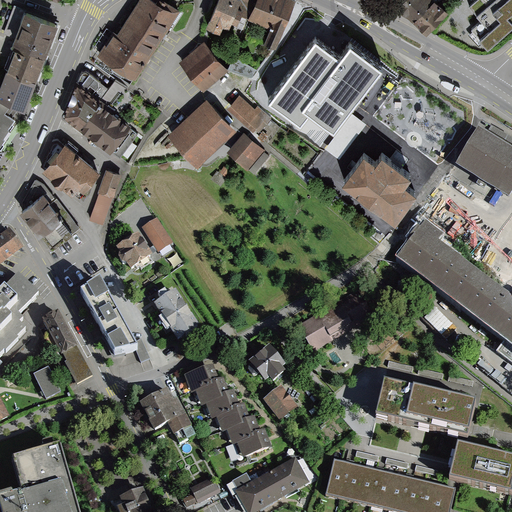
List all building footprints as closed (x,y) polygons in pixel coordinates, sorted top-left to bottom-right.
[(111,32),(98,54),(136,78),(178,11),(159,0),(137,0),(116,35),(111,32)] [(238,0),(216,0),(208,21),(220,27),(223,20),(230,22),(232,17),(238,0)] [(238,0),(232,17),(237,19),(240,12),(248,15),(253,0),(238,0)] [(253,0),(248,15),(270,24),(264,39),(276,44),(293,0),(253,0)] [(413,20),(431,0),(401,0),(397,5),(413,20)] [(438,0),(431,0),(413,20),(426,33),(448,10),(438,0)] [(511,0),(473,0),(469,4),(482,18),(471,27),(473,29),(469,32),(480,44),(485,41),(488,45),(511,22),(511,0)] [(11,44),(16,46),(25,50),(26,48),(46,55),(58,22),(14,3),(4,29),(16,34),(11,44)] [(382,68),(351,44),(341,58),(316,39),(270,99),(301,122),(309,112),(335,131),(382,68)] [(227,68),(203,40),(180,59),(204,87),(227,68)] [(8,67),(36,79),(46,55),(26,48),(25,50),(16,46),(8,67)] [(228,69),(253,77),(255,67),(233,55),(228,69)] [(0,95),(18,105),(25,108),(36,79),(8,67),(7,67),(0,86),(0,95)] [(63,114),(78,125),(97,99),(104,87),(87,69),(82,70),(63,110),(63,114)] [(400,95),(438,114),(445,101),(422,89),(420,93),(405,85),(400,95)] [(255,108),(240,93),(228,105),(253,129),(255,127),(259,131),(269,121),(268,121),(271,118),(258,105),(255,108)] [(207,94),(167,130),(197,164),(238,127),(207,94)] [(0,95),(0,142),(5,135),(3,134),(10,125),(8,124),(15,115),(13,113),(18,105),(0,95)] [(127,124),(97,99),(78,125),(108,149),(127,124)] [(440,113),(453,118),(457,106),(444,101),(440,113)] [(511,193),(511,147),(479,127),(456,165),(509,198),(511,193)] [(263,130),(258,136),(264,140),(268,135),(263,130)] [(265,150),(244,131),(227,149),(248,168),(265,150)] [(100,169),(66,140),(43,166),(71,190),(76,183),(83,189),(100,169)] [(376,157),(365,149),(344,178),(397,217),(417,189),(404,180),(411,171),(382,149),(376,157)] [(312,178),(321,183),(337,155),(328,150),(312,178)] [(224,166),(220,171),(226,175),(229,169),(224,166)] [(121,174),(107,168),(89,218),(104,223),(121,174)] [(226,178),(218,170),(211,178),(220,185),(226,178)] [(43,191),(21,209),(52,248),(75,230),(43,191)] [(173,243),(157,218),(142,227),(158,253),(173,243)] [(511,297),(438,243),(442,238),(426,226),(421,233),(418,231),(409,242),(412,243),(398,261),(504,339),(497,348),(511,358),(511,297)] [(0,264),(24,247),(10,228),(0,235),(0,264)] [(152,256),(138,234),(117,248),(120,254),(119,258),(123,264),(127,264),(131,270),(136,267),(138,269),(140,267),(142,269),(152,263),(149,258),(152,256)] [(19,315),(38,294),(18,275),(3,291),(0,288),(0,355),(4,352),(26,329),(20,323),(24,319),(19,315)] [(101,283),(82,295),(115,357),(139,350),(101,283)] [(159,318),(162,324),(187,308),(176,291),(169,295),(166,289),(158,294),(162,300),(154,305),(161,316),(159,318)] [(314,352),(374,318),(358,291),(298,325),(314,352)] [(199,326),(187,308),(162,324),(167,331),(169,329),(177,341),(185,336),(188,342),(197,337),(192,330),(199,326)] [(92,374),(58,309),(43,316),(77,382),(92,374)] [(47,339),(37,344),(44,358),(54,354),(47,339)] [(250,366),(249,370),(253,376),(258,375),(259,374),(265,382),(270,378),(274,382),(286,372),(282,369),(286,365),(270,346),(250,363),(252,364),(250,366)] [(413,368),(390,362),(389,367),(412,372),(413,368)] [(210,383),(218,380),(213,365),(184,375),(191,394),(197,392),(212,387),(210,383)] [(61,393),(49,368),(35,375),(47,400),(61,393)] [(443,375),(420,369),(419,373),(442,379),(443,375)] [(473,382),(449,376),(448,381),(472,386),(473,382)] [(221,397),(230,393),(224,378),(218,380),(210,383),(212,387),(197,392),(202,407),(207,405),(222,399),(221,397)] [(467,438),(475,404),(385,383),(377,416),(467,438)] [(281,386),(263,401),(280,422),(298,408),(281,386)] [(168,391),(141,404),(154,430),(169,423),(175,435),(176,434),(180,442),(196,435),(179,398),(173,401),(168,391)] [(231,409),(240,406),(234,391),(230,393),(221,397),(222,399),(207,405),(213,420),(217,419),(232,413),(231,409)] [(0,421),(9,417),(0,397),(0,421)] [(243,422),(251,419),(245,404),(240,406),(231,409),(232,413),(217,419),(223,434),(228,432),(244,425),(243,422)] [(253,435),(261,432),(255,417),(251,419),(243,422),(244,425),(228,432),(233,447),(238,445),(255,439),(253,435)] [(255,439),(238,445),(244,459),(272,448),(266,430),(261,432),(253,435),(255,439)] [(511,492),(511,458),(457,445),(449,480),(511,494),(511,492)] [(79,511),(61,448),(13,461),(22,493),(0,499),(0,501),(2,511),(79,511)] [(379,458),(357,453),(356,457),(378,462),(379,458)] [(256,511),(308,484),(295,460),(252,483),(249,477),(230,488),(234,495),(239,493),(249,511),(256,511)] [(408,465),(387,460),(386,464),(407,470),(408,465)] [(402,511),(449,511),(454,491),(335,462),(327,494),(402,511)] [(438,471),(417,466),(416,470),(437,476),(438,471)] [(221,492),(213,478),(192,489),(195,494),(183,500),(187,507),(198,502),(199,504),(221,492)] [(153,511),(150,503),(144,487),(121,495),(124,504),(118,506),(120,511),(153,511)]
